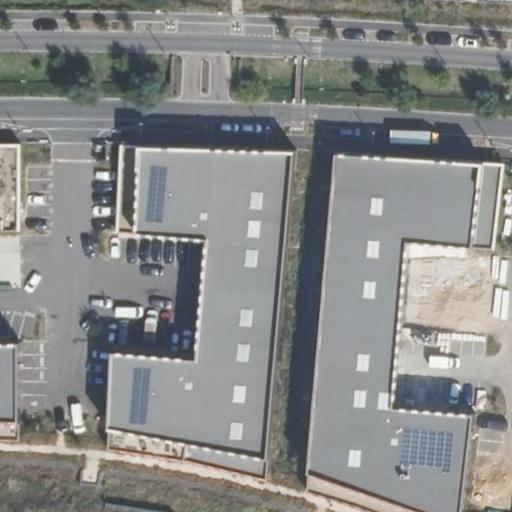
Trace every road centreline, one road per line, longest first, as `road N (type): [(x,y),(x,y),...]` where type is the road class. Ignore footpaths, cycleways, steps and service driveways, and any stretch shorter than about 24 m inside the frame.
road 1 (unclassified): [(219,112),(511,127)]
road 2 (unclassified): [(511,59),(222,42)]
road 3 (unclassified): [(189,42),(0,40)]
road 4 (unclassified): [(0,107),(188,112)]
